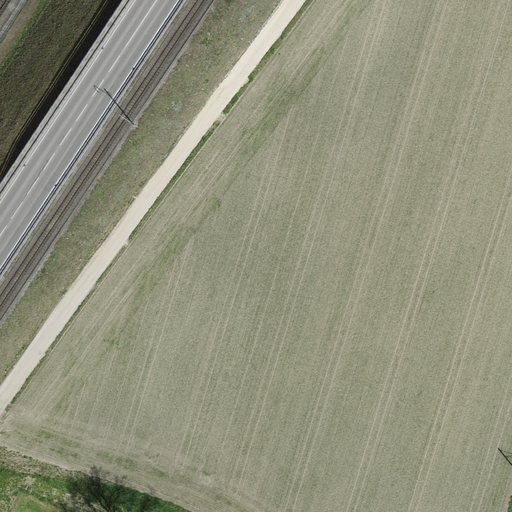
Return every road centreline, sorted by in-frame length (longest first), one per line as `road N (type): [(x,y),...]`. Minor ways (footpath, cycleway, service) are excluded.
road 1 (track): [(298,0),(0,399)]
road 2 (primary): [(0,236),(156,0)]
